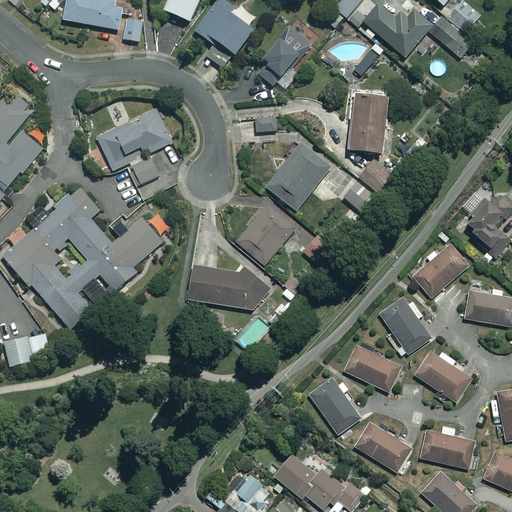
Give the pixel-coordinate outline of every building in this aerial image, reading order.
[(122,3),(107,0),(66,0),(63,19),(117,30),(122,3)] [(198,0),(166,0),(163,9),(189,22),(198,0)] [(234,5),(227,0),(215,0),(194,31),(215,46),(207,57),(225,69),(252,29),(229,13),(234,5)] [(362,0),(343,0),(335,8),(345,18),(362,0)] [(488,22),(462,0),(448,17),(474,39),(488,22)] [(395,19),(378,4),(363,23),(405,58),(432,25),(414,10),(407,19),(400,13),(395,19)] [(472,44),(441,18),(429,33),(460,59),(472,44)] [(142,22),(126,20),(123,40),(140,42),(142,22)] [(303,51),(283,34),(261,59),(267,64),(258,74),(272,86),(303,51)] [(386,97),(353,95),(349,150),(382,152),(386,97)] [(29,126),(1,102),(0,102),(0,204),(41,158),(18,139),(29,126)] [(172,143),(156,110),(97,138),(113,171),(130,163),(126,154),(141,147),(145,156),(172,143)] [(276,118),(255,119),(256,133),(277,132),(276,118)] [(330,166),(299,144),(266,189),(297,211),(330,166)] [(159,176),(151,157),(131,166),(140,185),(159,176)] [(393,176),(374,160),(359,178),(378,193),(393,176)] [(373,195),(356,182),(343,199),(361,212),(373,195)] [(154,185),(141,191),(145,198),(158,192),(154,185)] [(489,197),(463,223),(488,247),(485,251),(494,260),(511,241),(511,239),(499,227),(511,213),(511,201),(503,193),(494,202),(489,197)] [(114,249),(74,202),(0,264),(0,268),(62,341),(134,279),(130,274),(159,250),(139,227),(114,249)] [(297,226),(269,203),(236,242),(264,265),(297,226)] [(331,248),(318,236),(303,252),(316,264),(331,248)] [(469,263),(449,243),(412,279),(433,300),(469,263)] [(239,274),(193,266),(187,299),(252,311),(270,289),(244,268),(239,274)] [(305,283),(294,275),(285,287),(295,295),(305,283)] [(511,328),(511,299),(501,297),(502,290),(490,288),(489,295),(469,291),(464,318),(511,328)] [(408,307),(402,299),(379,316),(409,355),(431,338),(417,319),(422,316),(413,303),(408,307)] [(50,353),(46,333),(4,342),(9,366),(33,361),(33,357),(50,353)] [(400,367),(357,346),(345,372),(388,393),(400,367)] [(445,361),(432,352),(416,376),(454,403),(470,379),(452,366),(455,362),(448,356),(445,361)] [(361,418),(331,379),(309,396),(338,435),(361,418)] [(511,440),(511,389),(497,392),(504,442),(511,440)] [(409,451),(368,427),(355,448),(396,473),(409,451)] [(454,429),(442,427),(441,435),(428,432),(422,460),(468,469),(474,441),(452,437),(454,429)] [(511,454),(511,455),(509,459),(495,453),(483,479),(511,491),(511,454)] [(323,510),(329,503),(333,506),(337,500),(352,511),(365,493),(316,458),(308,469),(290,456),(273,478),(303,500),(305,496),(323,510)] [(470,511),(476,506),(439,474),(421,495),(441,511),(470,511)] [(235,492),(231,489),(223,499),(211,489),(205,497),(220,509),(217,511),(239,511),(258,511),(273,494),(249,475),(235,492)] [(293,506),(282,497),(270,511),(295,511),(291,508),(293,506)]
